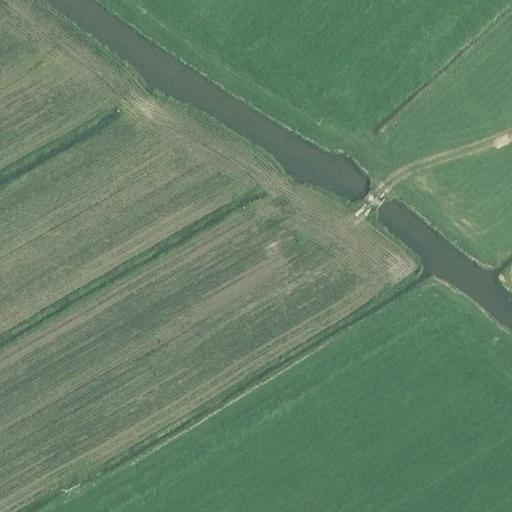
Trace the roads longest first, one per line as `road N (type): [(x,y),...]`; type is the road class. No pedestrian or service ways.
road 1 (track): [(0,472),(235,319),(365,213)]
road 2 (track): [(10,0),(144,120),(247,164),(298,208),(349,226)]
road 3 (track): [(387,187),(511,134)]
